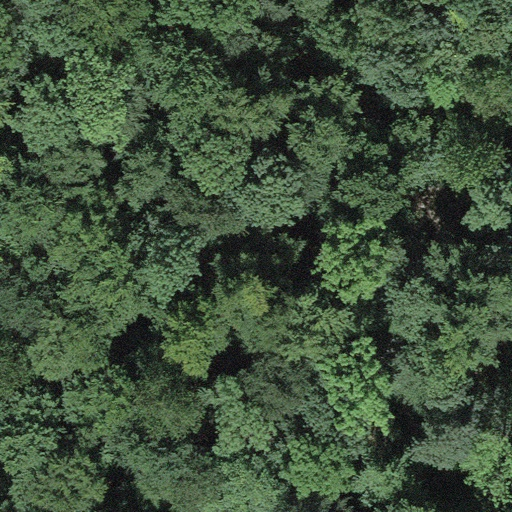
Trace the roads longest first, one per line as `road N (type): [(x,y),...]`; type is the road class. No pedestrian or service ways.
road 1 (track): [(275,0),(423,208),(511,307)]
road 2 (track): [(310,39),(511,126)]
